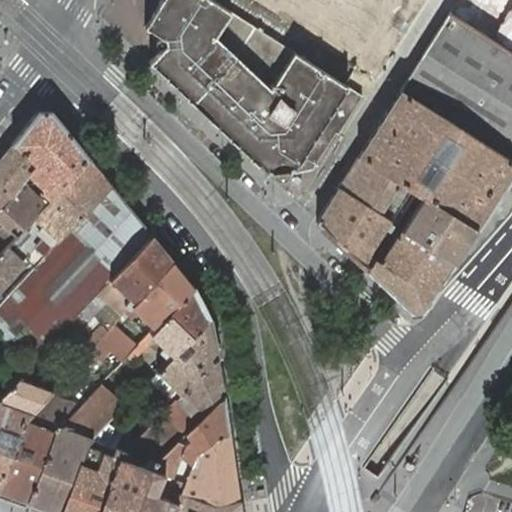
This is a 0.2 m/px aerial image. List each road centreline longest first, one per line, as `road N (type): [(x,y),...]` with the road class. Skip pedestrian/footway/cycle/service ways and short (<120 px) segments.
road 1 (residential): [(511,249),(414,355),(63,25)]
road 2 (residential): [(36,64),(154,181),(245,304),(280,511)]
road 3 (unknown): [(438,0),(284,234)]
road 4 (unclassified): [(410,511),(511,351)]
